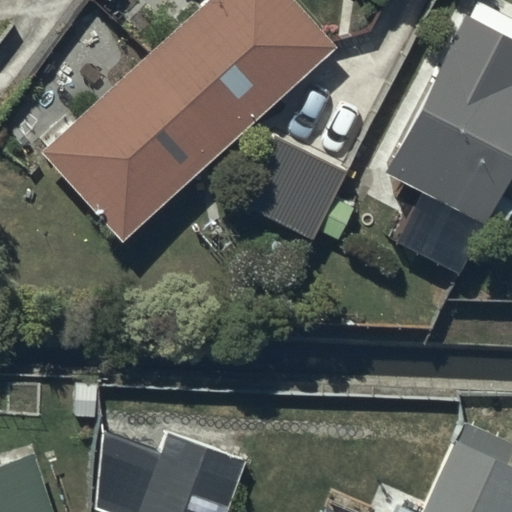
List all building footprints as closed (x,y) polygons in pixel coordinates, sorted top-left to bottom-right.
[(331,35),(299,0),(186,0),(142,40),(34,135),(115,225),(331,35)] [(511,29),(460,3),(378,162),(427,187),(424,193),(439,200),(442,194),(477,212),(499,169),(511,175),(511,29)] [(340,160),(270,126),(238,193),(308,227),(340,160)] [(348,199),(330,190),(315,221),(333,230),(348,199)] [(91,406),(91,373),(70,373),(70,406),(91,406)] [(507,434),(460,412),(415,507),(425,511),(511,511),(511,456),(499,451),(507,434)] [(213,511),(236,448),(163,423),(156,444),(100,424),(95,500),(129,511),(213,511)] [(0,511),(51,511),(27,435),(0,443),(0,511)] [(410,511),(414,504),(395,496),(387,511),(410,511)]
